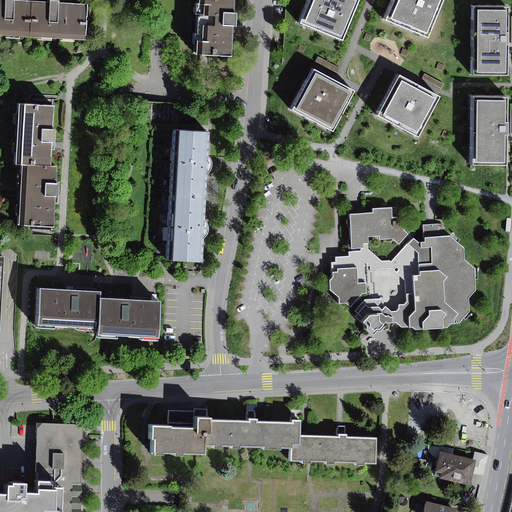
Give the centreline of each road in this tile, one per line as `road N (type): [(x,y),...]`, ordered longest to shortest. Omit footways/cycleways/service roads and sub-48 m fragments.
road 1 (residential): [(259,0),(249,134),(219,308),(221,383)]
road 2 (residential): [(511,372),(221,383)]
road 3 (residential): [(108,390),(109,511)]
